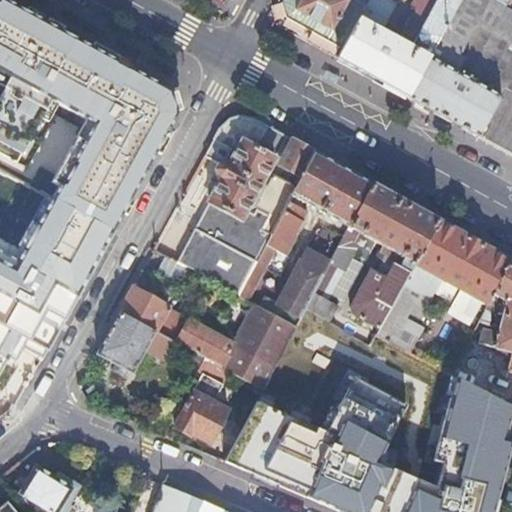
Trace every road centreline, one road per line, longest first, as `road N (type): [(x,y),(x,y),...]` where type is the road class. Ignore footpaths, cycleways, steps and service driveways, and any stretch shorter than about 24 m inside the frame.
road 1 (residential): [(44,410),(231,56)]
road 2 (secondary): [(231,56),(511,209)]
road 3 (residential): [(284,511),(44,410)]
